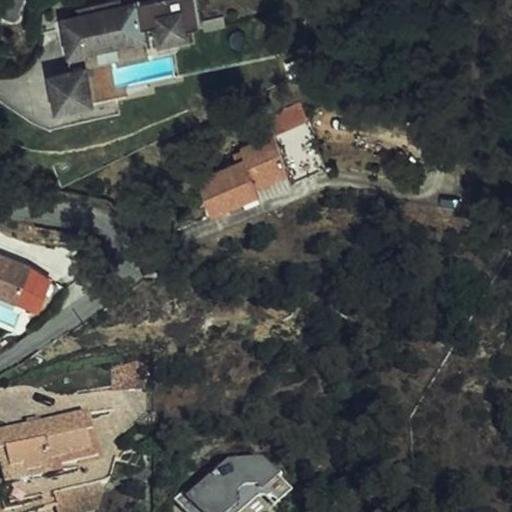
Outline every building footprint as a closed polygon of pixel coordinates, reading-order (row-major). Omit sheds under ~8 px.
[(183,0),(186,10),(213,4),(212,1),(214,0),(83,0),(94,46),(77,51),(84,83),(120,74),(140,68),(138,60),(134,44),(132,32),(116,35),(114,26),(114,25),(122,21),(124,16),(133,14),(136,16),(164,10),(163,4),(179,0),(183,0)] [(216,14),(213,4),(186,10),(181,12),(183,21),(216,14)] [(167,24),(164,10),(136,16),(133,14),(124,16),(122,21),(114,25),(114,26),(116,35),(132,32),(167,24)] [(304,101),(271,112),(277,130),(310,120),(304,101)] [(207,156),(162,179),(171,195),(179,211),(222,190),(226,195),(266,174),(282,165),(269,138),(244,150),(235,134),(204,148),(207,155),(207,156)] [(0,287),(9,292),(20,267),(0,258),(0,287)] [(9,292),(0,287),(0,296),(6,298),(9,292)] [(0,503),(54,491),(75,485),(64,436),(59,418),(22,427),(0,432),(0,503)] [(205,470),(184,487),(248,480),(239,469),(205,470)] [(248,480),(184,487),(159,507),(153,511),(253,511),(267,501),(248,480)]
